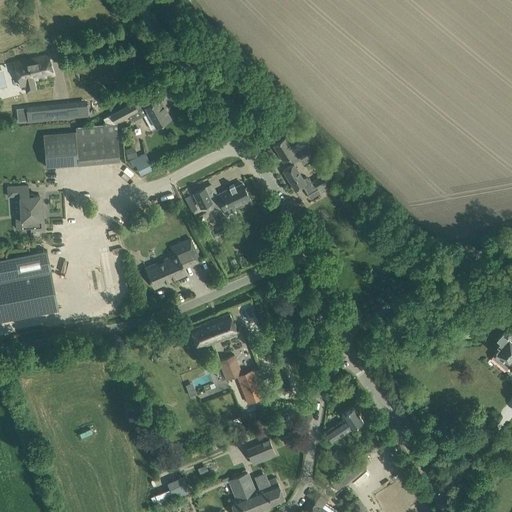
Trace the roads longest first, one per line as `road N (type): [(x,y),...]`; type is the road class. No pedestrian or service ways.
road 1 (unclassified): [(309,253),(154,317),(0,350)]
road 2 (unclassified): [(309,253),(262,172),(136,0)]
road 3 (residential): [(511,250),(469,258),(339,335)]
road 4 (unclassified): [(451,511),(345,350)]
road 5 (unclassified): [(288,511),(302,484),(323,382),(345,350)]
